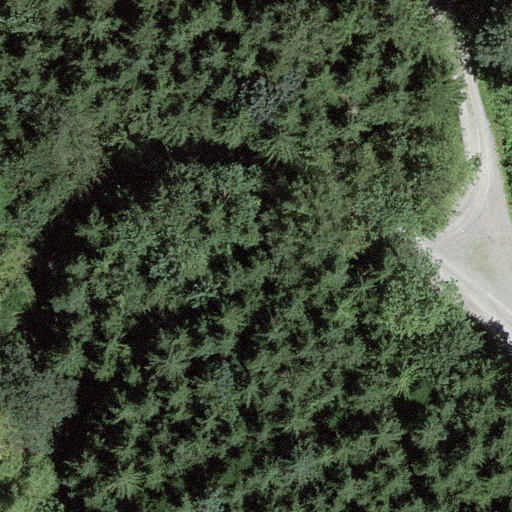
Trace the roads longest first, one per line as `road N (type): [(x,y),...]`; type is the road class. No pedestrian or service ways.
road 1 (track): [(99,511),(63,266),(87,198),(151,177),(278,189),(374,209),(511,299)]
road 2 (track): [(494,281),(436,0)]
road 3 (track): [(0,92),(87,198)]
